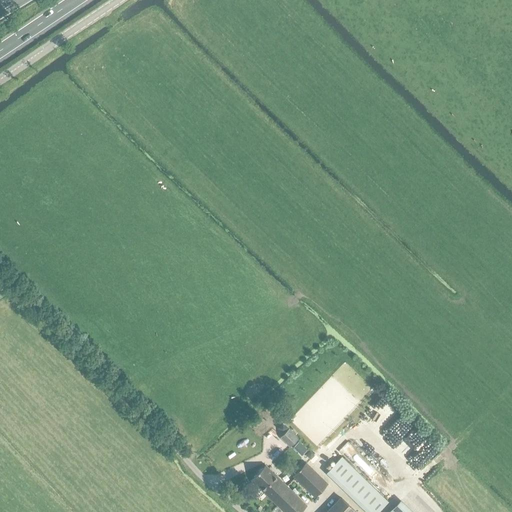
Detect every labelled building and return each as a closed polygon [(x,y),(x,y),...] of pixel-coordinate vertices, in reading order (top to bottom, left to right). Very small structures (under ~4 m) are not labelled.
[(290,432),(283,439),(291,446),(298,439),(290,432)] [(327,472),(334,478),(368,511),(378,511),(385,506),(338,461),(327,472)] [(294,475),(316,497),(328,484),(306,463),(294,475)] [(300,511),(307,506),(266,465),(252,480),(285,511),(300,511)] [(355,511),(342,499),(329,511),(355,511)] [(412,511),(401,501),(389,511),(412,511)]
